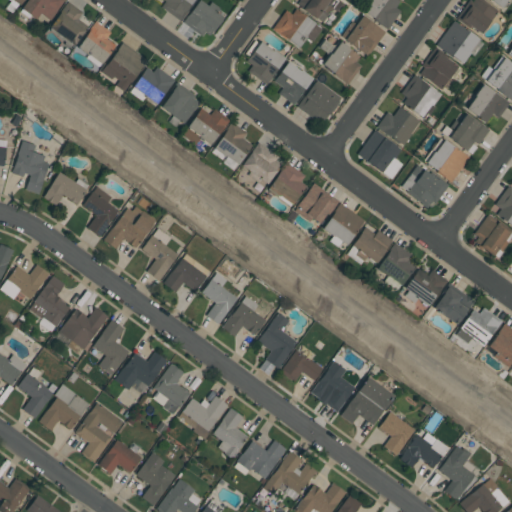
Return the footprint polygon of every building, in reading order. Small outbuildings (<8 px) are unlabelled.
[(35,20),(39,14),(49,21),(63,0),(26,0),(20,9),(35,20)] [(179,21),(193,0),(162,0),(164,1),(160,7),(179,21)] [(201,37),(204,31),(209,35),(222,18),(198,0),(181,22),(201,37)] [(302,0),(306,2),(301,9),(320,23),(335,0),(302,0)] [(402,5),(396,0),(369,0),(361,11),(384,28),(402,5)] [(469,0),(457,19),(479,35),(495,13),(479,3),(481,0),(469,0)] [(507,0),(488,0),(504,8),(507,0)] [(77,20),(82,13),(67,2),(48,28),(72,46),(86,26),(77,20)] [(298,48),(305,37),(312,41),(320,28),(286,7),(271,30),(298,48)] [(366,56),(383,32),(360,15),(343,40),(366,56)] [(478,40),(452,21),(435,45),(461,64),(478,40)] [(102,64),(114,45),(105,39),(110,32),(94,22),(77,48),(102,64)] [(265,85),(284,59),(259,41),(245,62),(252,67),(248,73),(265,85)] [(100,73),(115,83),(114,86),(123,91),(144,58),(120,42),(100,73)] [(359,56),(337,42),(321,67),(348,84),(360,66),(354,62),(359,56)] [(417,75),(443,88),(455,63),(429,50),(417,75)] [(511,64),(502,57),(484,82),(510,100),(511,97),(511,64)] [(277,94),(293,105),(311,79),(286,62),(272,82),(281,88),(277,94)] [(151,73),(145,69),(130,90),(153,108),(173,80),(155,67),(151,73)] [(422,117),(439,94),(412,75),(396,98),(422,117)] [(337,100),(311,84),(296,107),(322,124),(337,100)] [(159,109),(183,124),(199,100),(175,85),(159,109)] [(465,109),(485,123),(491,115),(497,119),(508,103),(481,85),(465,109)] [(385,112),(375,128),(401,145),(418,121),(398,107),(392,116),(385,112)] [(212,110),(209,115),(198,108),(185,130),(212,145),(227,118),(212,110)] [(443,137),(471,154),(487,129),(464,115),(458,124),(453,121),(443,137)] [(249,143),(242,140),(246,132),(228,122),(212,151),(238,165),(249,143)] [(399,150),(373,130),(355,155),(389,180),(401,165),(393,159),(399,150)] [(449,183),(467,158),(440,138),(422,163),(449,183)] [(10,174),(21,177),(18,187),(37,193),(47,157),(32,153),(34,146),(20,141),(10,174)] [(264,186),(281,161),(256,143),(239,168),(264,186)] [(303,176),(286,163),(266,188),(290,206),(305,186),(299,182),(303,176)] [(405,194),(429,209),(445,184),(415,166),(409,176),(414,179),(405,194)] [(75,183),(57,172),(42,198),(55,206),(61,196),(75,205),(87,185),(77,179),(75,183)] [(295,211),(322,225),(335,198),(309,184),(295,211)] [(81,206),(94,215),(85,229),(99,238),(117,210),(106,203),(110,197),(94,187),(81,206)] [(498,209),(494,217),(511,226),(511,191),(504,187),(493,206),(498,209)] [(345,246),(363,220),(339,203),(321,229),(333,238),(345,246)] [(470,243),(493,255),(496,249),(502,253),(507,242),(504,241),(510,229),(484,215),(470,243)] [(350,246),(374,264),(391,241),(367,223),(350,246)] [(158,282),(177,254),(164,246),(169,238),(155,228),(140,250),(154,259),(145,272),(158,282)] [(398,285),(416,259),(393,243),(375,269),(398,285)] [(0,278),(12,250),(0,245),(0,278)] [(181,283),(194,292),(208,271),(183,254),(162,284),(174,292),(181,283)] [(0,285),(0,290),(11,299),(17,291),(28,299),(48,275),(35,264),(27,275),(16,266),(0,285)] [(431,270),(426,276),(417,269),(403,287),(426,306),(446,281),(431,270)] [(224,279),(212,273),(200,295),(213,302),(205,317),(219,325),(234,296),(220,288),(224,279)] [(55,297),(63,284),(50,276),(28,310),(55,327),(69,306),(55,297)] [(431,308),(455,325),(471,302),(448,285),(431,308)] [(269,314),(244,296),(220,328),(233,337),(240,327),(253,336),(269,314)] [(81,350),(106,317),(94,308),(86,318),(74,309),(57,332),(81,350)] [(478,313),(470,309),(458,332),(484,346),(499,319),(481,309),(478,313)] [(269,350),(263,361),(277,369),(294,340),(281,332),(288,320),(274,312),(256,343),(269,350)] [(92,348),(104,354),(96,367),(112,376),(127,350),(114,343),(122,328),(108,320),(92,348)] [(486,347),(495,353),(492,357),(507,368),(511,361),(511,330),(502,324),(486,347)] [(312,381),(321,369),(294,350),(278,372),(292,382),(299,372),(312,381)] [(113,381),(127,391),(130,386),(141,394),(165,361),(152,352),(145,362),(133,353),(113,381)] [(25,365),(11,354),(7,360),(0,355),(0,378),(9,386),(25,365)] [(309,395),(337,412),(353,387),(339,378),(344,369),(330,361),(309,395)] [(152,389),(156,392),(151,400),(173,415),(188,392),(174,384),(181,373),(168,364),(152,389)] [(16,389),(29,396),(20,411),(35,419),(51,390),(24,376),(16,389)] [(392,395),(366,377),(339,416),(350,424),(357,415),(371,425),(392,395)] [(36,422),(49,431),(56,421),(69,430),(87,404),(61,386),(36,422)] [(226,405),(213,396),(208,404),(202,400),(199,405),(190,398),(176,418),(204,437),(226,405)] [(122,421),(94,403),(73,434),(87,443),(80,454),(93,463),(111,435),(112,436),(122,421)] [(246,436),(234,428),(241,417),(228,408),(211,435),(221,441),(216,449),(232,459),(246,436)] [(381,447),(394,456),(413,431),(389,412),(377,428),(389,437),(381,447)] [(432,469),(446,447),(425,433),(421,438),(415,433),(397,459),(410,468),(417,459),(432,469)] [(128,473),(139,457),(115,440),(97,466),(109,475),(116,465),(128,473)] [(264,451),(251,441),(236,462),(262,480),(284,449),(272,440),(264,451)] [(437,470),(450,481),(442,491),(454,501),(478,471),(464,460),(468,455),(456,446),(437,470)] [(297,495),(314,471),(301,463),(302,461),(287,451),(262,489),(271,496),(280,483),(297,495)] [(159,466),(163,460),(149,452),(135,477),(148,484),(140,499),(154,507),(173,474),(159,466)] [(12,511),(27,487),(13,479),(8,488),(0,483),(0,499),(1,500),(0,502),(0,511),(12,511)] [(495,511),(507,503),(489,479),(457,503),(463,511),(471,511),(477,507),(481,511),(495,511)] [(173,511),(176,510),(179,511),(191,511),(202,498),(176,480),(155,510),(157,511),(173,511)] [(335,511),(354,511),(360,503),(345,494),(335,511)] [(59,511),(36,495),(23,511),(59,511)] [(219,511),(221,508),(208,500),(200,511),(219,511)]
